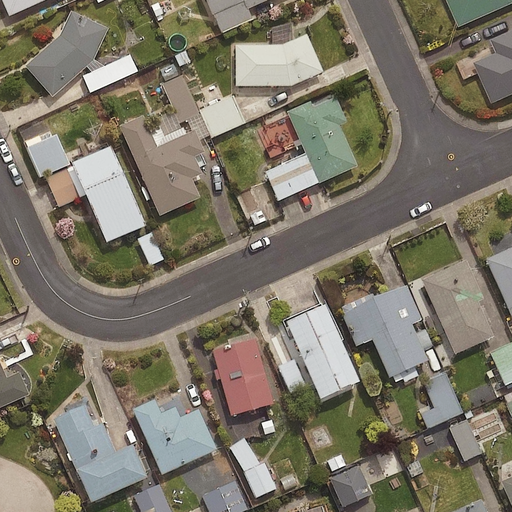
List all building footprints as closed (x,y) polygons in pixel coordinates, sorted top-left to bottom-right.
[(0,0),(7,15),(41,0),(0,0)] [(204,0),(214,22),(264,0),(204,0)] [(511,0),(450,0),(460,23),(511,0)] [(59,35),(25,65),(51,95),(93,59),(107,28),(70,11),(59,35)] [(511,27),(492,36),(498,50),(475,60),(493,100),(511,91),(511,27)] [(282,45),(235,45),(235,86),(290,86),(323,71),(306,34),(282,45)] [(137,74),(130,57),(83,78),(91,95),(137,74)] [(310,101),(287,111),(319,182),(357,165),(338,124),(345,121),(334,97),(312,107),(310,101)] [(245,126),(234,99),(201,113),(212,140),(245,126)] [(142,115),(119,126),(159,214),(199,197),(190,178),(201,173),(194,156),(204,152),(194,129),(156,146),(142,115)] [(42,145),(38,138),(25,144),(40,179),(68,168),(56,139),(42,145)] [(110,145),(70,162),(105,242),(144,225),(110,145)] [(163,262),(151,235),(138,241),(150,268),(163,262)] [(511,247),(486,259),(511,317),(511,316),(511,247)] [(465,261),(421,280),(454,354),(494,337),(478,301),(482,299),(465,261)] [(406,285),(341,314),(355,345),(371,339),(388,378),(428,360),(412,324),(422,320),(406,285)] [(324,304),(284,321),(319,399),(359,381),(324,304)] [(254,338),(212,350),(230,415),(272,403),(254,338)] [(511,385),(511,345),(491,356),(506,388),(511,385)] [(306,390),(295,362),(279,369),(290,396),(306,390)] [(0,406),(28,394),(18,372),(5,377),(0,365),(0,406)] [(462,416),(444,375),(422,384),(433,411),(421,416),(427,431),(462,416)] [(153,400),(132,409),(161,474),(216,450),(197,408),(179,416),(175,407),(160,413),(153,400)] [(84,406),(53,419),(90,501),(145,477),(131,445),(115,452),(102,423),(94,427),(84,406)] [(482,456),(467,422),(449,430),(465,463),(482,456)] [(258,464),(247,441),(232,448),(257,500),(276,490),(262,462),(258,464)] [(371,497),(359,469),(330,481),(343,509),(371,497)] [(511,476),(501,481),(511,505),(511,476)] [(246,511),(248,511),(235,483),(201,499),(207,511),(246,511)] [(170,511),(159,487),(134,499),(139,511),(170,511)] [(486,511),(480,499),(451,511),(486,511)]
